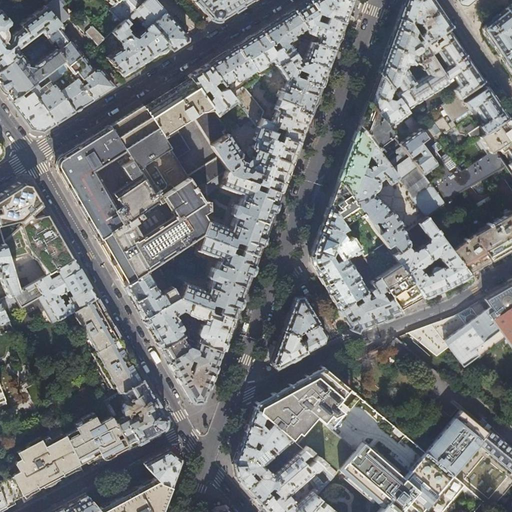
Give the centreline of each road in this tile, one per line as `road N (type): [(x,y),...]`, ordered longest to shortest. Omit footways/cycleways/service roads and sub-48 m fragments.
road 1 (residential): [(184,429),(30,155)]
road 2 (residential): [(277,0),(30,155)]
road 3 (tertiary): [(282,255),(377,0)]
road 4 (residential): [(338,346),(450,301),(511,265)]
road 5 (residential): [(184,429),(30,511)]
road 6 (tertiary): [(226,404),(282,255)]
road 7 (residential): [(226,404),(338,346)]
road 8 (residential): [(511,100),(444,0)]
